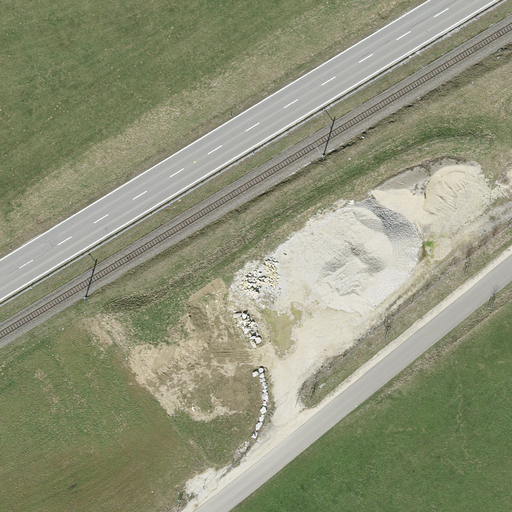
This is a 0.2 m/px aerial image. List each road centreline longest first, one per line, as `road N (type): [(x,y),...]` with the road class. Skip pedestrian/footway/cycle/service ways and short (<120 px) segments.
road 1 (primary): [(461,0),(0,279)]
road 2 (unclassified): [(511,266),(209,511)]
road 3 (track): [(278,457),(294,374),(511,211)]
